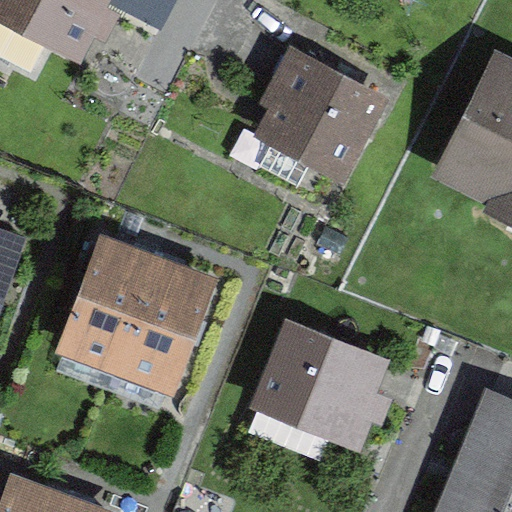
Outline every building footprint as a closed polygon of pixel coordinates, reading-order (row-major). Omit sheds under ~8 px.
[(119,0),(0,0),(0,19),(89,63),(119,0)] [(395,98),(297,46),(254,126),(352,178),(395,98)] [(511,211),(511,58),(505,55),(443,176),(511,211)] [(0,347),(38,240),(0,226),(0,347)] [(156,263),(103,244),(65,343),(117,362),(156,263)] [(209,282),(156,263),(117,362),(170,380),(209,282)] [(392,366),(287,325),(253,411),(359,452),(392,366)] [(511,511),(511,397),(493,389),(438,511),(511,511)] [(62,511),(67,502),(14,482),(2,511),(62,511)] [(95,511),(67,502),(62,511),(95,511)]
